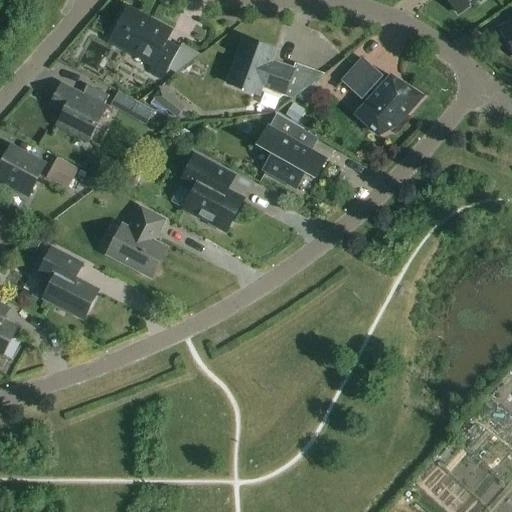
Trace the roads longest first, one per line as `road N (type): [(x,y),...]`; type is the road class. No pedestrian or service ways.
road 1 (residential): [(0,401),(186,332),(274,281),(444,130),(469,90),(462,62),(390,15),(336,0)]
road 2 (residential): [(80,0),(0,99)]
